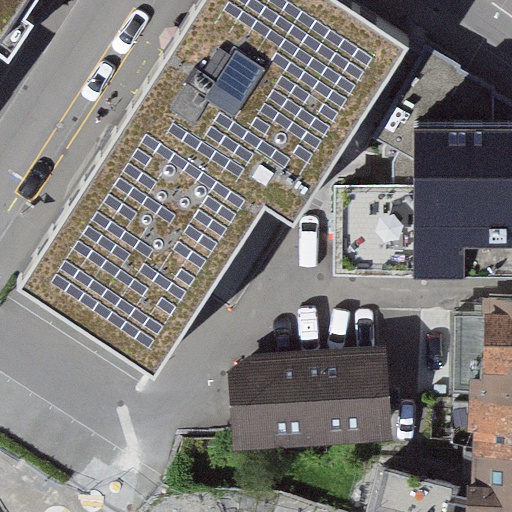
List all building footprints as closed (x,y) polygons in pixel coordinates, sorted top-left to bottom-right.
[(417,33),(366,0),(202,0),(25,277),(164,366),(274,193),(302,211),(417,33)] [(348,267),(511,266),(511,94),(468,66),(455,72),(427,55),(383,133),(412,151),(412,187),(348,185),(348,267)] [(511,392),(511,292),(461,291),(459,391),(511,392)] [(389,424),(385,365),(242,376),(246,435),(389,424)] [(511,392),(459,391),(457,441),(477,442),(511,442),(511,392)] [(511,508),(511,442),(477,442),(475,507),(511,508)] [(447,511),(455,483),(385,464),(374,508),(389,511),(447,511)]
